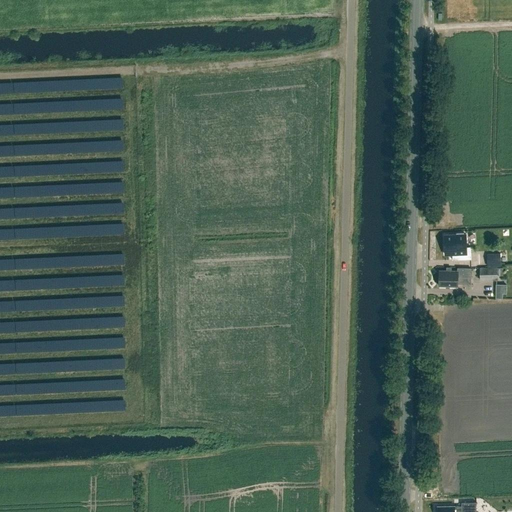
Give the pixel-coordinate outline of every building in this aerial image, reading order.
[(124,76),(94,77),(95,89),(124,87),(124,76)] [(76,110),(124,108),(124,97),(76,99),(76,110)] [(124,129),(124,118),(92,119),(93,130),(124,129)] [(63,206),(64,215),(115,213),(115,202),(66,204),(66,206),(63,206)] [(445,254),(452,254),(452,260),(471,259),(471,247),(466,247),(466,234),(463,234),(463,233),(456,233),(457,234),(448,235),(444,235),(445,241),(444,241),(445,254)] [(500,253),(496,253),(496,260),(487,260),(488,267),(501,266),(500,253)] [(69,263),(69,265),(85,265),(85,256),(72,256),(72,263),(69,263)] [(479,280),(497,279),(496,267),(478,267),(479,280)] [(470,283),(471,268),(457,268),(457,271),(439,271),(439,286),(457,286),(457,283),(470,283)] [(126,285),(125,274),(68,276),(68,287),(126,285)] [(503,293),(507,293),(507,285),(496,284),(496,298),(503,298),(503,293)] [(125,295),(55,298),(56,309),(126,306),(125,295)] [(126,326),(125,315),(109,316),(110,321),(104,321),(105,327),(126,326)] [(36,330),(65,329),(64,323),(68,323),(68,329),(95,328),(95,319),(36,321),(36,330)] [(126,348),(126,337),(92,337),(92,348),(126,348)] [(475,509),(475,502),(460,503),(460,506),(454,506),(437,506),(436,511),(480,511),(480,509),(475,509)]
